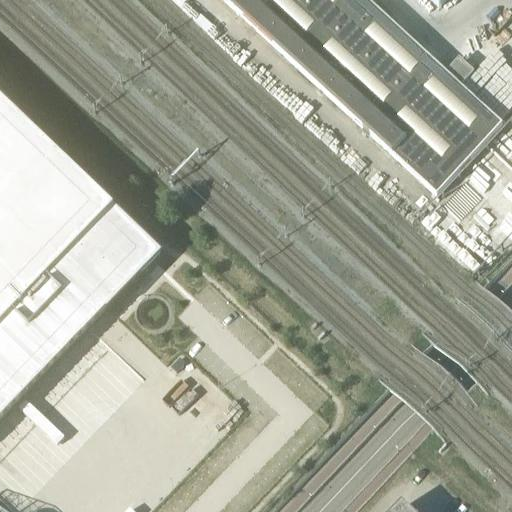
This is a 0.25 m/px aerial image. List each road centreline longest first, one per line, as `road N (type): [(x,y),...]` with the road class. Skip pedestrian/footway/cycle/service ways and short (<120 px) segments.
road 1 (unknown): [(0,206),(110,339),(105,363),(0,489)]
road 2 (tertiary): [(320,511),(511,309)]
